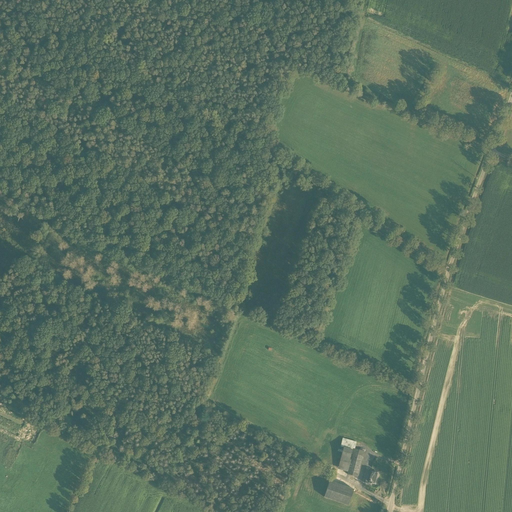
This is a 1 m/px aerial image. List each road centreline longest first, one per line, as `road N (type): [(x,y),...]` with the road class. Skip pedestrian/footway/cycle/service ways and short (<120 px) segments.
road 1 (unclassified): [(393,511),(449,271),(511,94)]
road 2 (track): [(359,0),(343,85),(511,160)]
road 3 (track): [(449,271),(273,155)]
